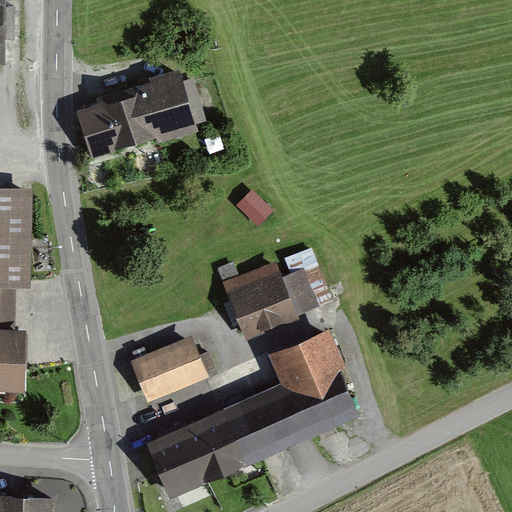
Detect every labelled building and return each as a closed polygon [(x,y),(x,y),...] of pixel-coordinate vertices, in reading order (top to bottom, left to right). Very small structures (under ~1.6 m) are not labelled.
[(0,0),(0,64),(10,65),(11,0),(0,0)] [(155,93),(83,110),(95,159),(197,135),(183,75),(152,82),(155,93)] [(256,186),(239,202),(262,224),(278,208),(256,186)] [(35,190),(0,189),(0,393),(30,394),(31,330),(17,330),(18,291),(34,291),(35,190)] [(281,264),(228,286),(236,305),(221,312),(232,338),(248,331),(253,343),(305,321),(303,315),(320,308),(306,275),(289,282),(281,264)] [(288,386),(156,444),(180,499),(363,419),(343,374),(351,371),(334,333),(276,358),(288,386)] [(197,342),(135,363),(149,403),(211,382),(197,342)] [(60,511),(61,501),(0,497),(0,511),(60,511)]
